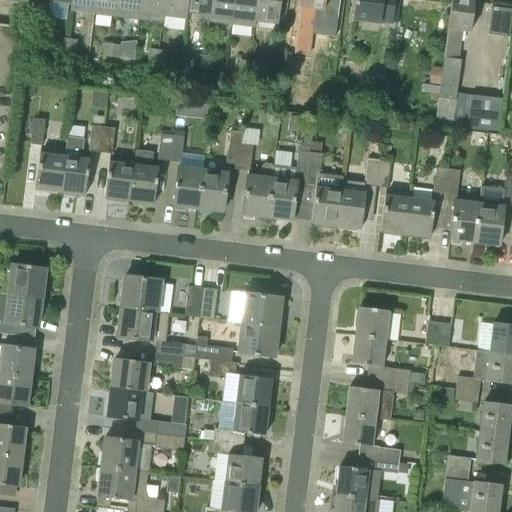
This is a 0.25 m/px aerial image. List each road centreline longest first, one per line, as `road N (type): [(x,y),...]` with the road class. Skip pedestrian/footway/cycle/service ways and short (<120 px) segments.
road 1 (residential): [(61,511),(96,236)]
road 2 (residential): [(301,511),(327,267)]
road 3 (residential): [(327,267),(96,236)]
road 4 (residential): [(511,292),(327,267)]
